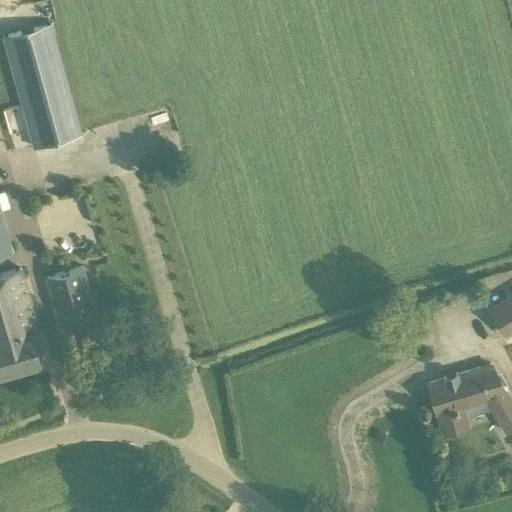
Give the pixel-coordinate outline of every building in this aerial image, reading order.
[(82,133),(51,21),(1,35),(32,148),(82,133)] [(82,265),(44,276),(57,320),(94,309),(82,265)] [(21,267),(0,273),(0,372),(40,361),(30,325),(37,323),(21,267)] [(511,295),(491,309),(506,333),(511,329),(511,295)] [(505,429),(511,424),(511,402),(490,364),(428,382),(442,431),(458,427),(452,409),(486,397),(505,429)]
